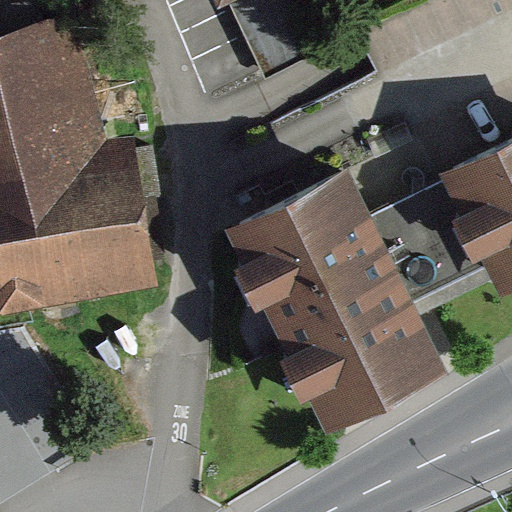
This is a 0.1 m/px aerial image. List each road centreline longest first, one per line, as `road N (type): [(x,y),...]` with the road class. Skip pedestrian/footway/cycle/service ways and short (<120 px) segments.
road 1 (unknown): [(185,89),(206,101),(257,99),(456,50)]
road 2 (secondary): [(327,511),(511,417)]
